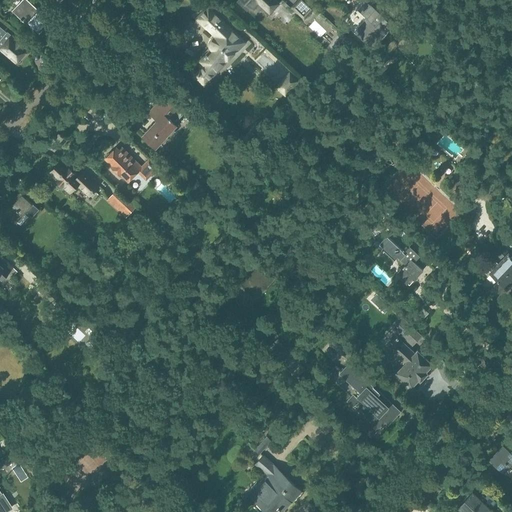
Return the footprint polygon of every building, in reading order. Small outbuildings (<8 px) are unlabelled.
[(22,0),(17,5),(12,11),(18,17),(37,35),(38,35),(38,36),(39,35),(48,25),(48,24),(48,23),(37,14),(39,12),(39,11),(27,0),(22,0)] [(238,0),(237,1),(247,11),(250,8),(253,11),(260,4),(270,14),(281,3),(277,0),(238,0)] [(305,0),(296,0),(289,7),(304,20),(314,8),(305,0)] [(366,18),(353,31),(372,49),(376,45),(393,26),(371,5),(367,1),(358,10),(366,18)] [(212,48),(212,49),(213,49),(201,61),(206,66),(199,73),(207,81),(224,63),(221,60),(241,39),(218,17),(218,16),(209,7),(198,19),(207,28),(210,25),(219,34),(212,42),(211,43),(211,44),(211,45),(211,46),(211,47),(212,48)] [(0,47),(0,48),(16,61),(17,61),(18,62),(27,51),(25,50),(26,49),(11,36),(0,26),(0,47)] [(284,80),(286,81),(280,88),(286,94),(298,81),(290,73),(284,80)] [(199,103),(177,83),(173,88),(195,108),(199,103)] [(149,113),(157,120),(143,136),(156,148),(177,126),(175,124),(183,115),(179,111),(163,97),(149,113)] [(111,165),(122,176),(123,175),(130,180),(139,170),(148,178),(158,167),(150,159),(143,166),(128,153),(125,153),(124,155),(117,148),(106,159),(112,164),(111,165)] [(65,188),(70,193),(77,185),(89,197),(100,185),(83,170),(81,172),(77,168),(76,170),(72,166),(70,168),(62,160),(50,173),(56,178),(54,181),(55,185),(59,189),(63,189),(65,188)] [(452,183),(454,194),(467,191),(469,199),(481,197),(478,183),(464,186),(463,182),(460,183),(460,181),(452,183)] [(107,200),(115,208),(119,204),(130,214),(136,208),(117,190),(107,200)] [(23,194),(12,205),(5,212),(16,222),(26,211),(32,217),(39,209),(23,194)] [(404,229),(395,221),(390,226),(398,235),(404,229)] [(232,239),(226,238),(223,249),(234,252),(236,242),(232,242),(232,239)] [(415,278),(424,270),(415,261),(420,256),(410,246),(404,252),(390,238),(382,246),(395,259),(398,256),(399,257),(399,258),(405,264),(397,273),(407,282),(413,276),(415,278)] [(498,280),(500,281),(492,290),(500,297),(511,284),(511,256),(496,242),(491,248),(503,259),(499,264),(493,258),(486,267),(499,279),(498,280)] [(0,287),(0,288),(16,271),(13,268),(0,255),(0,287)] [(38,289),(55,305),(55,304),(63,312),(70,305),(46,282),(38,289)] [(404,337),(413,328),(403,319),(395,328),(404,337)] [(267,349),(295,380),(306,369),(278,339),(267,349)] [(401,341),(392,350),(406,363),(397,372),(412,386),(419,379),(420,380),(427,373),(426,372),(432,364),(417,350),(415,353),(401,341)] [(360,400),(371,409),(358,423),(371,435),(385,420),(388,423),(396,415),(388,406),(391,403),(373,386),(374,386),(349,362),(343,368),(342,367),(332,378),(351,396),(347,401),(353,407),(360,400)] [(260,454),(271,442),(266,438),(255,449),(260,454)] [(511,452),(504,445),(490,460),(503,473),(511,463),(511,452)] [(255,464),(264,473),(247,492),(268,511),(281,511),(301,491),(263,455),(255,464)] [(0,511),(7,511),(12,509),(0,489),(0,511)] [(479,499),(473,493),(459,507),(464,511),(493,511),(488,507),(493,503),(488,499),(484,503),(483,502),(486,499),(482,496),(479,499)]
